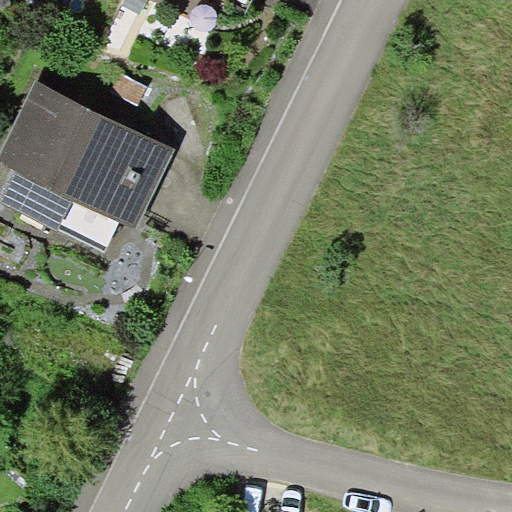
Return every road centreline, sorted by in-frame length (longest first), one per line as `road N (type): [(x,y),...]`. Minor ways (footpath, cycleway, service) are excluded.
road 1 (unclassified): [(179,414),(383,0)]
road 2 (residential): [(179,414),(300,462),(511,504)]
